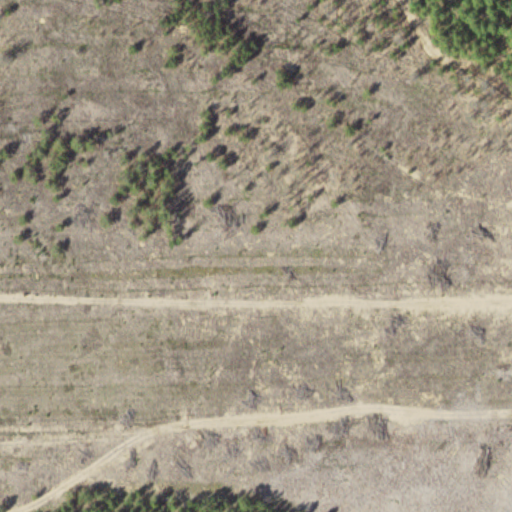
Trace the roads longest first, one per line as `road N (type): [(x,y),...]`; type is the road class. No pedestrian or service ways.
road 1 (track): [(0,503),(174,424),(511,414),(470,69),(398,0)]
road 2 (track): [(0,424),(174,424)]
